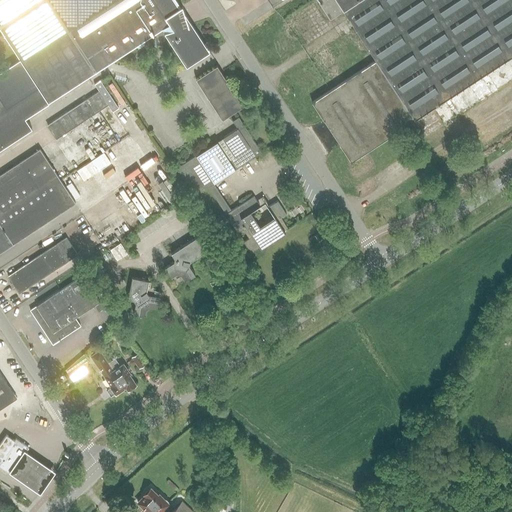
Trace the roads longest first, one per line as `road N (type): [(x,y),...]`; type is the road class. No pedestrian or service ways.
road 1 (tertiary): [(98,466),(192,389),(382,261)]
road 2 (unclassified): [(382,261),(209,0)]
road 3 (unclassified): [(98,466),(0,317)]
road 4 (tertiary): [(382,261),(511,176)]
